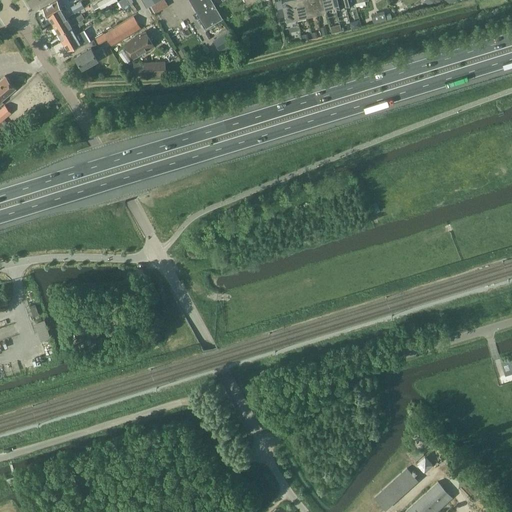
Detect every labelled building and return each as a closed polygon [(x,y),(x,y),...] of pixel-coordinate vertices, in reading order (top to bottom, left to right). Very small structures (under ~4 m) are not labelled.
[(57,0),(43,8),(53,25),(67,17),(64,10),(67,8),(65,5),(61,7),(57,0)] [(100,0),(97,2),(101,9),(116,0),(100,0)] [(212,0),(189,0),(206,27),(222,17),(212,0)] [(296,15),(292,0),(281,0),(286,18),(296,15)] [(302,0),(292,0),(296,15),(306,13),(302,0)] [(313,0),(302,0),(306,13),(316,10),(313,0)] [(313,0),(316,10),(326,8),(325,5),(323,0),(313,0)] [(71,7),(74,12),(84,7),(81,1),(71,7)] [(370,14),(373,22),(386,19),(384,10),(370,14)] [(53,25),(57,33),(78,22),(78,21),(88,16),(85,11),(69,20),(67,17),(53,25)] [(134,16),(96,38),(100,44),(108,39),(112,46),(141,28),(134,16)] [(57,33),(62,42),(77,33),(74,29),(80,26),(78,22),(57,33)] [(340,24),(342,30),(349,28),(347,22),(340,24)] [(330,26),(332,33),(339,31),(337,25),(330,26)] [(213,38),(219,50),(236,41),(229,29),(213,38)] [(77,33),(62,42),(67,50),(86,39),(88,42),(101,34),(98,30),(85,37),(84,35),(79,37),(77,33)] [(150,48),(151,46),(153,45),(145,31),(124,43),(132,57),(145,49),(147,50),(149,49),(150,48)] [(97,59),(106,54),(101,46),(93,51),(91,47),(75,56),(82,67),(97,58),(97,59)] [(132,63),(133,76),(164,74),(163,62),(132,63)] [(1,100),(16,88),(6,75),(0,80),(0,104),(3,102),(1,100)] [(0,127),(7,122),(4,118),(12,112),(5,104),(0,108),(0,127)] [(29,305),(33,315),(38,313),(35,303),(29,305)] [(50,337),(44,318),(34,322),(40,340),(50,337)] [(80,321),(75,322),(73,326),(75,331),(79,332),(83,331),(84,330),(89,333),(90,338),(94,340),(99,338),(100,334),(99,330),(95,328),(91,329),(90,330),(85,328),(85,327),(84,323),(80,321)] [(511,353),(501,357),(505,370),(511,367),(511,353)] [(422,447),(425,447),(427,446),(430,445),(432,444),(433,442),(434,438),(435,434),(434,432),(433,429),(431,426),(429,425),(426,424),(422,424),(420,424),(416,425),(414,427),(412,431),(411,436),(412,441),(416,445),(419,446),(422,447)] [(434,442),(440,448),(446,442),(441,436),(434,442)] [(406,453),(413,461),(423,453),(415,444),(406,453)] [(417,460),(424,469),(433,462),(425,453),(417,460)] [(457,467),(447,478),(459,490),(470,479),(457,467)] [(374,497),(385,509),(417,480),(406,468),(374,497)] [(434,511),(452,497),(438,481),(404,511),(434,511)]
